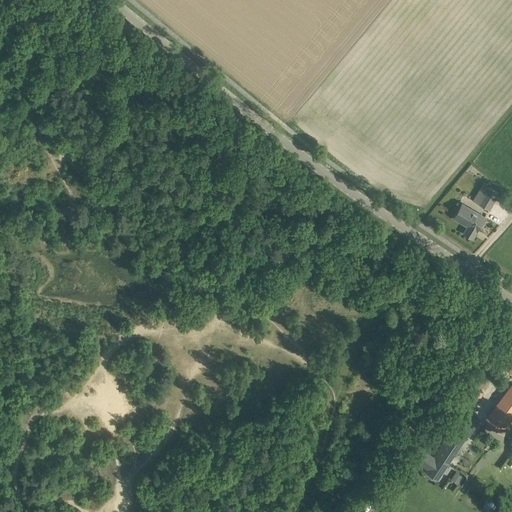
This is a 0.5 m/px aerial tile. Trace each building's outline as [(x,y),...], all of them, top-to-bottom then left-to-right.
[(488,186),(478,203),(489,210),(499,193),(488,186)] [(462,203),(454,217),(468,225),(464,233),(472,237),(476,230),(477,230),(485,217),(462,203)] [(511,365),(508,371),(511,374),(511,381),(486,417),(502,430),(511,416),(511,365)] [(460,404),(471,411),(484,392),(472,385),(460,404)] [(468,435),(470,436),(480,421),(469,413),(460,427),(455,425),(433,457),(425,452),(418,463),(426,468),(424,470),(438,479),(468,435)] [(459,484),(464,476),(457,472),(452,479),(459,484)] [(467,502),(476,505),(479,496),(470,493),(467,502)]
